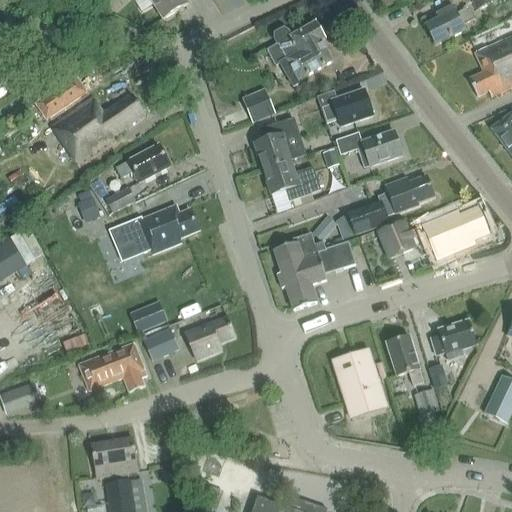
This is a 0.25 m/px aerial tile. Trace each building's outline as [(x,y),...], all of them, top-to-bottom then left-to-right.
[(133,0),(141,14),(154,6),(162,19),(187,4),(184,0),(133,0)] [(471,0),(477,12),(490,5),(487,0),(471,0)] [(457,14),(453,7),(438,14),(441,20),(426,26),(435,45),(465,31),(462,25),(475,19),(470,8),(457,14)] [(284,30),(275,35),(275,41),(278,46),(268,52),(276,67),(281,64),(294,87),(300,84),(298,81),(333,62),(322,41),(324,40),(315,23),(291,36),(289,33),(284,30)] [(511,87),(511,38),(476,54),(485,73),(469,80),(476,96),(489,90),(492,96),(511,87)] [(86,94),(76,79),(36,106),(47,121),(86,94)] [(252,125),(276,115),(265,91),(242,101),(252,125)] [(372,117),(371,113),(373,112),(371,104),(368,105),(363,91),(336,100),(333,92),(316,98),(325,124),(338,121),(340,128),(372,117)] [(103,114),(92,98),(52,126),(79,165),(114,141),(116,143),(126,135),(123,130),(145,115),(132,95),(103,114)] [(511,115),(492,130),(511,157),(511,115)] [(295,120),(288,123),(266,129),(270,140),(256,145),(264,171),(291,162),(306,158),(295,120)] [(362,144),(358,135),(336,142),(341,156),(359,150),(365,169),(401,157),(393,134),(362,144)] [(170,168),(159,146),(116,168),(121,179),(135,172),(140,183),(170,168)] [(328,170),(340,166),(335,151),(323,155),(328,170)] [(295,175),(291,162),(264,171),(272,196),(287,191),(290,202),(320,193),(313,169),(295,175)] [(378,200),(380,204),(348,216),(356,237),(389,224),(387,219),(419,206),(418,204),(434,198),(426,177),(403,186),(401,181),(385,187),(390,199),(380,201),(379,199),(378,200)] [(128,189),(106,201),(113,213),(135,202),(128,189)] [(93,199),(92,199),(83,202),(84,203),(91,222),(100,218),(93,199)] [(143,222),(114,234),(120,248),(136,242),(142,255),(151,251),(153,256),(181,245),(179,240),(198,232),(191,212),(179,217),(176,209),(143,222)] [(409,233),(405,222),(380,232),(390,259),(415,249),(414,247),(429,241),(437,261),(475,246),(473,241),(488,235),(479,210),(461,218),(459,213),(423,227),(424,227),(409,233)] [(313,235),(323,243),(324,243),(330,235),(320,226),(313,235)] [(293,311),(317,304),(312,286),(327,281),(325,275),(356,266),(349,243),(326,250),(324,243),(323,243),(315,246),(312,234),(293,240),(295,244),(274,251),(281,274),(277,275),(282,289),(286,288),(293,311)] [(0,282),(25,266),(7,238),(0,242),(0,282)] [(138,333),(167,322),(162,310),(147,316),(144,311),(131,316),(138,333)] [(228,319),(207,327),(214,344),(234,337),(228,319)] [(476,346),(469,322),(438,331),(440,337),(431,339),(437,358),(445,355),(447,362),(464,357),(462,351),(476,346)] [(214,344),(207,327),(187,334),(191,343),(189,344),(195,360),(214,354),(211,345),(214,344)] [(178,350),(170,332),(144,343),(152,361),(178,350)] [(423,383),(409,338),(387,345),(397,378),(409,374),(413,387),(423,383)] [(88,391),(99,387),(123,378),(128,393),(144,388),(141,380),(147,377),(134,344),(79,364),(88,391)] [(385,409),(367,351),(333,362),(351,420),(385,409)] [(444,376),(441,367),(430,371),(436,389),(447,386),(455,383),(452,373),(444,376)] [(511,413),(511,383),(501,379),(484,416),(506,426),(511,413)] [(34,381),(0,392),(0,397),(4,409),(39,397),(34,381)] [(437,411),(431,392),(415,397),(421,416),(437,411)] [(138,472),(132,438),(92,445),(98,479),(118,476),(119,481),(105,484),(110,511),(135,511),(130,480),(127,480),(126,474),(138,472)] [(215,508),(221,492),(210,488),(204,504),(215,508)] [(323,511),(324,511),(327,511),(294,500),(293,501),(296,502),(293,511),(290,510),(258,499),(253,511),(323,511)]
